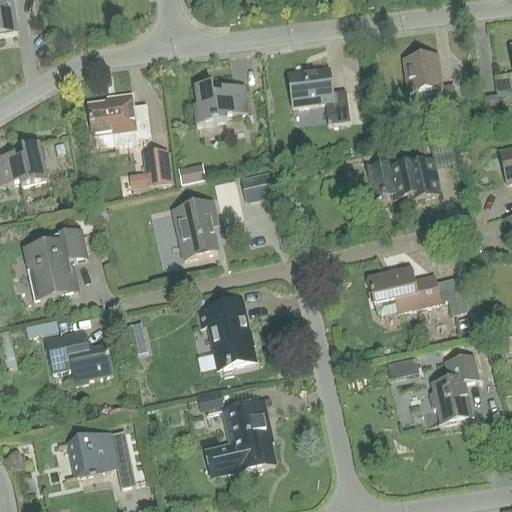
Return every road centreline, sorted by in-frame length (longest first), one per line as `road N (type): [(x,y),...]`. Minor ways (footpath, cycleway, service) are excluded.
road 1 (residential): [(171,53),(511,10)]
road 2 (residential): [(357,511),(302,267)]
road 3 (residential): [(119,304),(302,267)]
road 4 (residential): [(302,267),(484,227)]
road 5 (residential): [(0,116),(81,69),(171,53)]
